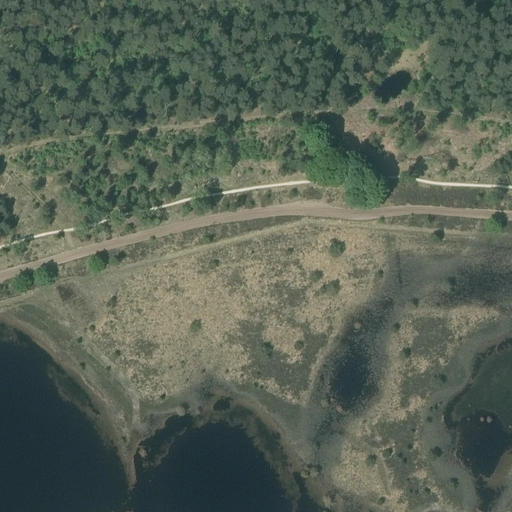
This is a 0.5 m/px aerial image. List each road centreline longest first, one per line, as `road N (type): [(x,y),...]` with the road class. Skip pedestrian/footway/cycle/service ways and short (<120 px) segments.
road 1 (track): [(0,276),(178,228),(289,210),(511,216)]
road 2 (track): [(0,154),(278,115),(410,112),(511,122)]
road 3 (track): [(0,157),(77,253)]
